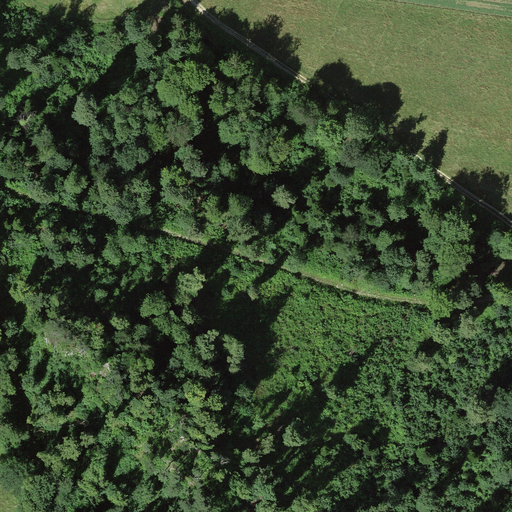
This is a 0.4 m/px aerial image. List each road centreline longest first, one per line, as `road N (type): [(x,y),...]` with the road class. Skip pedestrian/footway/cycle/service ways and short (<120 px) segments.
road 1 (track): [(511,291),(447,301),(385,297),(0,184)]
road 2 (track): [(195,0),(511,224)]
